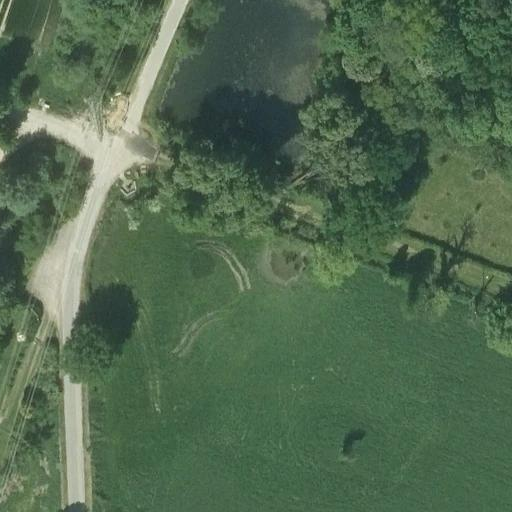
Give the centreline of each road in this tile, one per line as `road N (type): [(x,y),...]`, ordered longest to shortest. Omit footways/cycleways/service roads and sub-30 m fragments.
road 1 (unclassified): [(79,511),(72,257),(115,144)]
road 2 (unclassified): [(115,144),(179,0)]
road 3 (unclassified): [(115,144),(0,107)]
